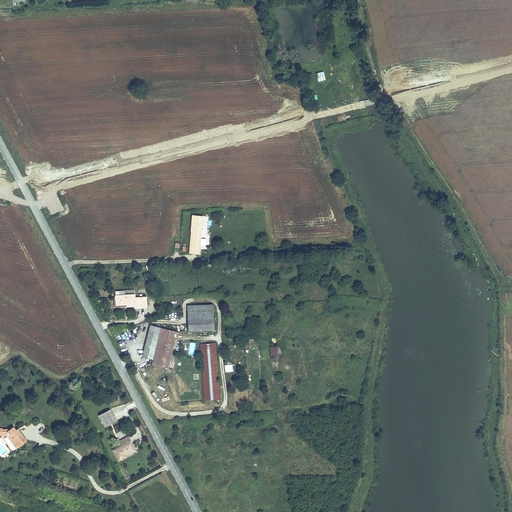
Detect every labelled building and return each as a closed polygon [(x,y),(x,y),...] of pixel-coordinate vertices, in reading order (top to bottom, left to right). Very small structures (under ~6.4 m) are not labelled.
[(315,74),(317,82),(325,79),(323,72),(315,74)] [(204,217),(195,216),(193,247),(202,247),(204,217)] [(134,279),(115,280),(116,292),(116,299),(126,299),(126,302),(135,301),(136,302),(146,302),(146,292),(135,293),(134,279)] [(112,302),(126,302),(126,299),(116,299),(116,292),(111,292),(112,302)] [(213,300),(188,300),(188,324),(213,324),(213,300)] [(159,332),(161,324),(149,321),(141,352),(152,354),(151,361),(166,365),(173,336),(159,332)] [(161,324),(159,332),(173,336),(175,328),(161,324)] [(262,335),(246,336),(248,396),(264,396),(262,335)] [(216,337),(204,337),(201,337),(201,348),(203,399),(219,398),(216,337)] [(185,381),(176,382),(178,396),(186,396),(185,381)] [(98,416),(104,427),(115,421),(109,410),(98,416)] [(0,435),(3,435),(7,435),(16,447),(25,440),(17,430),(15,432),(10,425),(7,428),(0,428),(0,435)] [(3,435),(13,450),(16,447),(7,435),(3,435)] [(132,449),(126,437),(118,441),(120,445),(110,450),(117,462),(127,457),(125,453),(132,449)]
